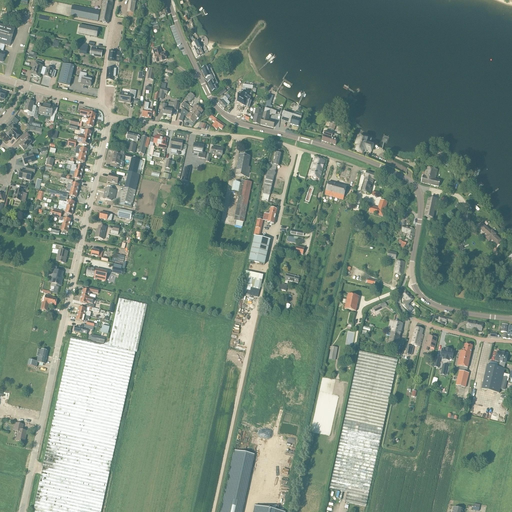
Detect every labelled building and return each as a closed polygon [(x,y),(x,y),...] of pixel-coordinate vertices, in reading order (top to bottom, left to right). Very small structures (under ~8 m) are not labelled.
[(112,0),(103,0),(104,2),(103,2),(102,4),(103,4),(100,22),(108,24),(112,0)] [(136,1),(135,1),(130,0),(128,13),(129,13),(128,16),(133,17),(134,14),(136,1)] [(168,14),(165,5),(158,8),(161,17),(168,14)] [(70,16),(98,22),(100,11),(73,6),(70,16)] [(0,61),(2,62),(3,57),(4,53),(3,53),(5,45),(10,47),(15,29),(0,24),(0,61)] [(80,25),(78,34),(97,38),(99,29),(80,25)] [(198,41),(194,43),(192,44),(194,48),(192,49),(196,58),(200,56),(203,54),(201,50),(202,49),(198,41)] [(81,47),(80,54),(87,55),(88,48),(88,45),(81,44),(81,47)] [(91,56),(96,57),(101,58),(102,51),(96,50),(97,48),(92,47),(91,56)] [(157,63),(162,61),(166,60),(164,53),(162,54),(160,47),(153,49),(155,56),(154,56),(157,63)] [(108,61),(119,62),(121,52),(109,51),(108,61)] [(34,64),(33,70),(31,75),(40,77),(41,74),(45,75),(44,76),(51,78),(51,77),(54,78),(56,72),(53,71),(54,70),(48,68),(47,69),(43,67),(34,64)] [(63,64),(59,79),(58,84),(70,86),(75,67),(63,64)] [(206,67),(202,69),(206,78),(207,81),(211,78),(213,77),(215,76),(210,65),(206,67)] [(106,80),(111,81),(113,81),(113,77),(116,77),(116,69),(114,69),(107,68),(106,80)] [(81,73),(78,82),(81,82),(81,84),(91,87),(92,80),(86,78),(87,74),(81,73)] [(211,78),(207,81),(208,83),(212,91),(217,89),(215,84),(217,83),(215,78),(215,77),(215,76),(213,77),(211,78)] [(168,90),(161,88),(160,92),(160,93),(159,93),(158,99),(159,99),(163,100),(165,94),(167,95),(168,90)] [(130,90),(129,95),(121,93),(119,101),(124,102),(126,102),(126,103),(130,103),(131,98),(135,99),(136,91),(130,90)] [(191,92),(186,99),(189,101),(195,94),(191,92)] [(265,108),(270,110),(269,114),(272,115),(272,114),(276,115),(277,111),(270,109),(271,106),(270,106),(273,96),(269,95),(268,99),(267,99),(265,108)] [(225,96),(218,103),(224,109),(229,104),(230,103),(227,100),(228,100),(225,96)] [(239,98),(238,105),(245,108),(248,101),(245,100),(245,98),(242,96),(241,99),(239,98)] [(34,117),(36,110),(36,109),(33,108),(34,102),(28,101),(27,105),(26,104),(24,111),(28,112),(28,114),(29,116),(34,117)] [(41,104),(40,111),(39,114),(45,116),(48,105),(41,104)] [(163,104),(163,105),(162,110),(164,110),(163,115),(167,116),(171,117),(172,111),(166,110),(167,105),(163,104)] [(54,107),(48,105),(45,116),(51,117),(50,122),(54,122),(55,114),(52,114),(54,107)] [(193,109),(200,115),(203,111),(196,105),(193,109)] [(269,114),(270,110),(265,108),(263,119),(262,119),(261,125),(273,128),(275,122),(268,120),(269,114)] [(81,109),(80,114),(88,116),(87,120),(95,121),(96,115),(92,114),(93,112),(81,109)] [(183,109),(181,113),(193,123),(196,119),(192,116),(191,116),(189,114),(183,109)] [(200,115),(193,109),(189,114),(191,116),(192,116),(196,119),(200,115)] [(256,109),(254,118),(253,123),(260,124),(263,111),(256,109)] [(283,112),(281,121),(291,124),(298,127),(300,122),(301,118),(283,112)] [(16,116),(12,121),(17,125),(20,120),(16,116)] [(95,121),(87,120),(82,118),(81,122),(87,123),(86,126),(93,128),(95,121)] [(217,120),(215,118),(213,121),(215,123),(212,127),(217,130),(218,127),(222,130),(225,125),(217,119),(217,120)] [(16,140),(19,136),(20,135),(17,132),(18,132),(16,130),(18,128),(13,122),(8,127),(10,128),(5,133),(11,139),(12,137),(16,140)] [(329,129),(334,131),(337,125),(331,122),(329,129)] [(80,130),(79,136),(90,139),(92,132),(80,130)] [(332,138),(333,135),(325,132),(322,141),(335,145),(337,140),(332,138)] [(27,133),(24,136),(21,139),(23,142),(19,146),(24,150),(32,143),(29,140),(31,138),(27,133)] [(134,154),(139,135),(128,133),(127,139),(134,141),(133,144),(131,143),(129,152),(134,154)] [(78,138),(78,142),(77,142),(89,145),(90,139),(79,136),(78,138)] [(147,158),(146,161),(151,162),(153,156),(154,147),(153,147),(154,143),(154,144),(159,144),(158,148),(164,149),(166,149),(168,143),(165,142),(166,139),(166,138),(160,137),(156,136),(155,136),(155,138),(154,143),(150,142),(149,146),(147,158)] [(142,138),(139,153),(144,154),(146,148),(147,148),(149,139),(142,138)] [(357,141),(356,145),(358,146),(356,151),(362,153),(363,151),(364,151),(365,150),(365,149),(371,151),(373,146),(370,145),(366,143),(367,140),(366,140),(361,138),(360,142),(357,141)] [(68,146),(75,148),(77,141),(69,139),(68,146)] [(170,149),(172,150),(181,151),(183,142),(177,141),(177,140),(172,139),(171,145),(170,149)] [(193,152),(198,153),(199,153),(198,158),(205,159),(206,153),(203,152),(204,146),(194,144),(193,152)] [(75,153),(76,154),(79,155),(86,156),(88,150),(83,149),(81,148),(77,147),(76,149),(75,153)] [(212,147),(211,152),(211,154),(217,155),(216,158),(220,159),(221,156),(222,156),(223,149),(212,147)] [(37,149),(34,150),(29,152),(30,155),(23,157),(25,164),(35,161),(33,155),(39,154),(37,149)] [(114,153),(112,163),(119,164),(120,161),(123,162),(124,158),(124,156),(125,156),(126,153),(118,151),(118,154),(114,153)] [(303,152),(298,173),(307,175),(312,155),(303,152)] [(277,166),(279,166),(282,154),(276,153),(273,164),(270,163),(262,199),(268,200),(277,166)] [(78,161),(80,162),(85,163),(86,156),(79,155),(78,161)] [(250,157),(239,155),(235,176),(248,178),(250,167),(248,167),(250,157)] [(53,167),(54,160),(48,158),(46,166),(53,167)] [(317,180),(318,179),(320,180),(323,169),(325,161),(315,158),(309,176),(311,177),(311,178),(311,180),(312,181),(314,182),(315,182),(316,181),(317,181),(317,180)] [(132,159),(129,172),(137,174),(140,175),(141,171),(140,171),(137,170),(140,161),(132,159)] [(84,167),(79,166),(72,165),(70,171),(75,172),(82,174),(84,167)] [(19,178),(24,179),(30,181),(32,173),(35,173),(36,169),(28,167),(27,171),(21,170),(19,178)] [(439,187),(440,180),(436,179),(438,170),(426,167),(424,176),(423,176),(421,182),(439,187)] [(189,170),(183,169),(180,182),(186,184),(189,170)] [(74,179),(76,179),(81,180),(82,174),(75,172),(74,179)] [(140,175),(137,174),(129,172),(125,188),(136,190),(140,175)] [(374,180),(375,181),(377,176),(367,172),(365,177),(365,179),(362,192),(369,194),(374,180)] [(110,174),(108,182),(117,184),(119,176),(110,174)] [(71,190),(78,191),(79,185),(73,183),(73,181),(70,180),(66,179),(65,179),(61,178),(60,182),(72,185),(71,190)] [(252,182),(247,181),(242,180),(241,183),(233,182),(232,191),(239,192),(234,221),(237,222),(232,243),(239,244),(243,223),(244,223),(252,182)] [(334,198),(338,185),(328,182),(325,195),(334,198)] [(346,187),(338,185),(334,198),(343,200),(346,187)] [(131,208),(136,190),(125,188),(124,192),(120,191),(117,204),(131,208)] [(23,192),(24,189),(21,189),(20,191),(15,190),(13,200),(21,202),(24,192),(23,192)] [(70,196),(71,197),(76,198),(78,191),(71,190),(67,189),(67,192),(70,193),(70,196)] [(116,191),(106,189),(104,199),(111,201),(112,198),(115,199),(116,191)] [(208,195),(202,202),(206,205),(212,199),(208,195)] [(425,216),(433,218),(437,200),(428,198),(425,216)] [(371,206),(368,213),(383,217),(388,202),(380,200),(378,208),(371,206)] [(62,202),(61,206),(67,207),(74,209),(75,202),(70,201),(68,201),(68,203),(62,202)] [(65,214),(67,214),(72,215),(74,209),(67,207),(58,205),(57,209),(62,210),(62,209),(66,210),(65,214)] [(265,214),(264,219),(264,220),(269,221),(268,223),(274,224),(277,210),(271,208),(269,215),(265,214)] [(118,218),(130,220),(132,213),(120,210),(118,218)] [(99,219),(110,221),(112,222),(113,216),(109,215),(109,214),(101,212),(99,219)] [(62,225),(69,226),(71,220),(61,218),(61,215),(53,213),(52,216),(60,218),(59,220),(63,221),(62,225)] [(495,234),(494,233),(492,231),(491,232),(482,224),(479,227),(488,235),(486,238),(489,241),(491,239),(497,244),(501,241),(494,235),(495,234)] [(61,231),(63,232),(68,233),(69,226),(62,225),(61,231)] [(407,238),(412,240),(414,230),(409,228),(410,226),(407,225),(406,227),(403,226),(402,232),(408,233),(407,238)] [(106,228),(104,227),(100,226),(99,230),(97,230),(95,238),(103,240),(106,228)] [(248,261),(265,265),(270,241),(253,237),(248,261)] [(57,262),(65,264),(65,263),(64,263),(66,257),(68,252),(62,251),(63,247),(56,246),(55,250),(59,251),(57,262)] [(295,253),(298,254),(303,255),(304,248),(297,247),(295,253)] [(91,256),(96,257),(101,258),(103,252),(92,249),(91,256)] [(388,251),(387,259),(396,260),(397,253),(388,251)] [(112,261),(120,262),(124,263),(125,257),(114,254),(112,261)] [(265,265),(248,261),(240,295),(257,298),(265,265)] [(395,273),(398,274),(403,275),(405,262),(397,261),(395,273)] [(49,268),(48,272),(51,272),(52,269),(57,270),(58,266),(50,264),(49,268)] [(96,270),(88,268),(87,275),(94,277),(94,279),(106,281),(108,272),(96,269),(96,270)] [(52,283),(55,284),(60,285),(60,284),(61,279),(62,279),(63,272),(55,271),(52,283)] [(285,280),(293,282),(298,283),(299,278),(287,275),(285,280)] [(278,292),(285,293),(288,285),(280,284),(278,292)] [(82,296),(89,298),(90,292),(98,294),(99,290),(89,288),(88,291),(83,290),(82,296)] [(406,301),(404,302),(402,305),(407,310),(409,307),(408,305),(414,299),(407,291),(402,296),(406,301)] [(348,294),(346,302),(357,304),(359,297),(348,294)] [(41,310),(42,310),(47,311),(49,304),(56,306),(57,299),(50,298),(50,296),(46,295),(45,303),(43,302),(41,310)] [(87,304),(93,305),(94,299),(89,298),(82,296),(80,303),(87,304)] [(57,400),(41,474),(33,511),(101,511),(135,353),(137,353),(147,305),(120,299),(110,342),(104,344),(101,344),(76,339),(71,338),(57,400)] [(357,304),(346,302),(345,309),(356,312),(357,304)] [(79,308),(78,314),(85,315),(85,316),(90,317),(91,313),(86,312),(87,309),(79,308)] [(78,314),(76,320),(83,322),(83,321),(86,322),(86,319),(89,320),(90,317),(85,316),(85,315),(78,314)] [(438,320),(439,320),(438,323),(441,324),(445,325),(447,319),(440,317),(438,320)] [(469,320),(467,328),(482,331),(483,323),(469,320)] [(391,333),(400,335),(403,324),(394,322),(391,333)] [(74,332),(82,334),(87,335),(88,329),(84,328),(84,327),(79,326),(79,328),(75,327),(74,332)] [(363,327),(361,336),(365,337),(365,334),(366,334),(367,331),(370,332),(371,328),(363,327)] [(415,327),(414,332),(411,344),(420,347),(423,335),(422,335),(423,330),(415,327)] [(400,335),(391,333),(388,345),(397,347),(400,335)] [(105,338),(97,336),(92,335),(91,341),(96,342),(104,344),(105,342),(106,342),(107,340),(105,340),(105,338)] [(435,348),(436,343),(437,338),(429,336),(427,343),(425,342),(423,350),(427,351),(428,346),(435,348)] [(461,366),(456,386),(465,388),(468,374),(466,373),(472,346),(465,344),(463,351),(460,351),(457,366),(461,366)] [(331,347),(329,360),(335,361),(338,348),(331,347)] [(28,366),(31,367),(36,368),(37,363),(45,364),(48,352),(38,349),(37,357),(38,357),(37,362),(29,360),(28,366)] [(454,352),(442,350),(440,358),(443,358),(443,360),(449,361),(449,359),(452,360),(454,352)] [(345,502),(366,506),(398,359),(360,351),(330,489),(347,493),(345,502)] [(497,367),(487,365),(481,389),(499,393),(505,369),(504,369),(505,363),(506,363),(508,354),(498,352),(496,361),(498,362),(497,367)] [(16,441),(19,442),(24,443),(24,442),(25,436),(26,436),(27,431),(22,430),(23,425),(16,423),(14,432),(18,432),(16,441)] [(224,499),(220,511),(241,511),(244,504),(254,455),(234,451),(224,499)]
